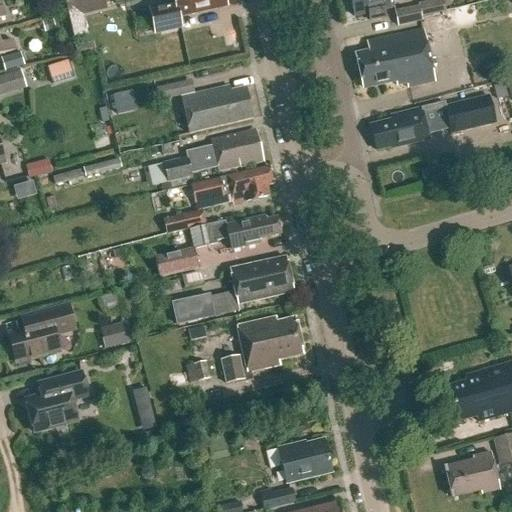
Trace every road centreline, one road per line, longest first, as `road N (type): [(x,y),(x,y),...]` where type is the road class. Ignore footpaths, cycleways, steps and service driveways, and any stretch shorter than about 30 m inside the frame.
road 1 (tertiary): [(357,420),(304,180)]
road 2 (residential): [(354,170),(367,221),(384,240),(511,210)]
road 3 (tertiary): [(304,180),(261,0)]
road 4 (residential): [(354,170),(319,0)]
